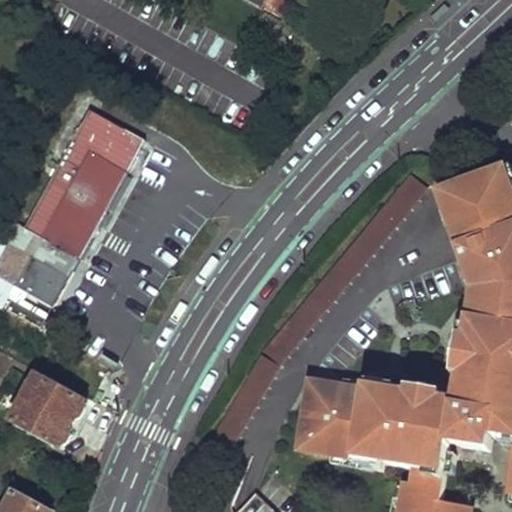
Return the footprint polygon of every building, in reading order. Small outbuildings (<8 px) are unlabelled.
[(268,0),(264,9),(281,17),(289,0),(268,0)] [(451,11),(446,5),(432,18),(437,24),(451,11)] [(105,120),(37,236),(85,264),(153,148),(105,120)] [(469,268),(472,267),(482,295),(472,356),(469,355),(460,408),(426,403),(313,384),(302,453),(419,472),(416,487),(408,486),(404,511),(474,511),(475,510),(445,506),(452,458),(454,447),(473,450),(492,453),(495,440),(511,442),(511,182),(509,173),(446,196),(456,225),(454,226),(469,268)] [(281,366),(427,191),(414,179),(266,354),(281,366)] [(20,291),(57,313),(74,284),(37,262),(20,291)] [(216,438),(232,447),(281,366),(266,358),(216,438)] [(17,424),(65,451),(88,406),(39,380),(17,424)] [(273,511),(257,496),(242,511),(273,511)] [(45,511),(17,497),(9,511),(45,511)]
